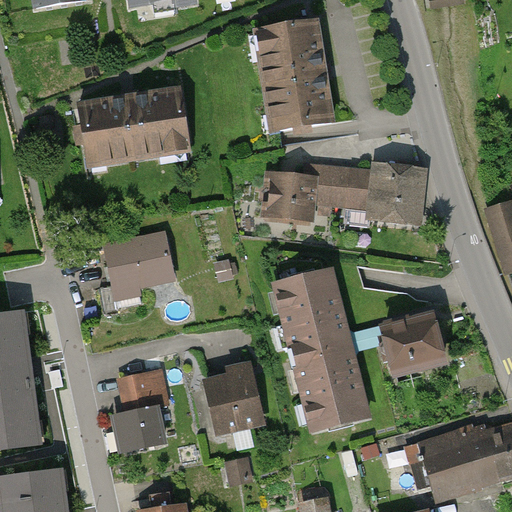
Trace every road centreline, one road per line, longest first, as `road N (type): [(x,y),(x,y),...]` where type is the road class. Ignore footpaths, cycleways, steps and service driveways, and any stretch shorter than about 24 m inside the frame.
road 1 (tertiary): [(401,0),(429,117),(511,354)]
road 2 (residential): [(112,511),(67,270)]
